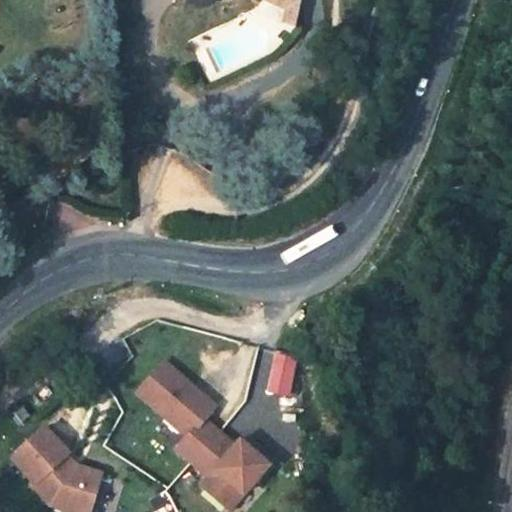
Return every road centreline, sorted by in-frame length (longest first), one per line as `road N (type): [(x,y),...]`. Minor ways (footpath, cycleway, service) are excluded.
road 1 (secondary): [(455,0),(395,166),(333,249),(268,272),(139,255),(91,257),(35,284),(0,314)]
road 2 (track): [(0,409),(48,383),(116,318),(163,307),(268,334),(285,270)]
